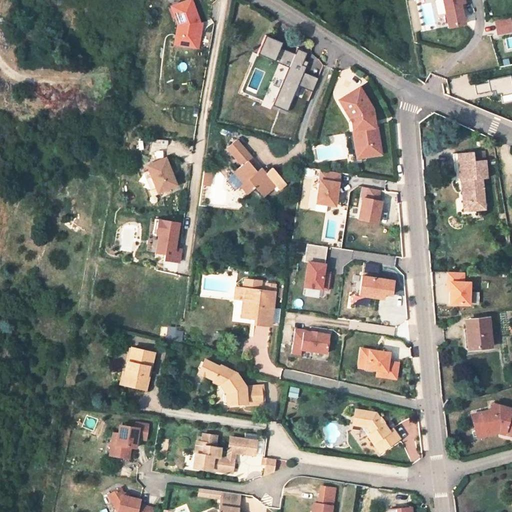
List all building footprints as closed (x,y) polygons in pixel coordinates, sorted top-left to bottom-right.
[(190,0),(183,0),(170,5),(177,22),(173,42),(196,46),(198,34),(196,33),(198,21),(190,0)] [(445,12),(442,0),(436,0),(434,0),(437,14),(445,12)] [(442,0),(445,12),(448,27),(464,23),(460,3),(464,2),(463,0),(442,0)] [(508,18),(493,21),(496,34),(511,31),(508,18)] [(272,105),(287,112),(298,86),(304,73),(306,67),(302,65),(304,60),(307,53),(297,49),(295,54),(280,47),(282,42),(265,35),(257,54),(274,61),(273,63),(287,69),(272,105)] [(304,73),(298,86),(312,92),(318,78),(304,73)] [(511,78),(511,76),(489,80),(491,92),(496,91),(496,94),(501,93),(502,96),(511,93),(511,78)] [(370,146),(371,155),(381,154),(376,126),(374,126),(371,108),(358,87),(338,100),(351,121),(353,131),(357,134),(359,148),(370,146)] [(357,157),(371,155),(370,146),(359,148),(357,134),(353,131),(357,157)] [(279,190),(286,184),(272,168),(266,174),(261,168),(257,172),(253,168),(258,164),(237,140),(227,148),(242,166),(235,172),(236,174),(227,181),(235,191),(241,186),(249,194),(256,188),(264,197),(276,186),(279,190)] [(485,159),(474,160),(473,152),(457,153),(459,175),(462,175),(463,191),(461,191),(462,202),(474,201),(475,209),(484,208),(481,178),(486,178),(485,159)] [(165,158),(146,166),(148,170),(155,188),(157,192),(176,185),(172,175),(169,168),(165,158)] [(155,188),(148,170),(143,172),(150,190),(155,188)] [(339,173),(320,170),(315,203),(334,205),(339,173)] [(210,172),(203,171),(202,184),(208,185),(210,172)] [(368,188),(366,199),(362,198),(358,219),(376,222),(380,201),(377,201),(379,190),(368,188)] [(156,252),(167,254),(166,260),(175,262),(181,262),(183,249),(177,248),(180,223),(160,220),(156,252)] [(326,248),(306,245),(303,263),(307,263),(303,287),(326,291),(329,274),(322,273),(326,248)] [(175,262),(166,260),(165,270),(174,271),(175,262)] [(447,282),(450,282),(449,290),(449,304),(469,304),(469,282),(463,282),(463,272),(447,272),(447,282)] [(395,281),(362,276),(360,296),(384,300),(385,294),(393,295),(395,281)] [(243,287),(236,287),(234,297),(243,299),(240,316),(250,317),(251,314),(254,314),(253,323),(270,325),(275,285),(265,284),(265,290),(259,290),(260,281),(244,279),(243,287)] [(469,350),(491,348),(488,317),(470,319),(470,323),(466,324),(469,350)] [(176,327),(169,327),(167,339),(175,340),(176,327)] [(181,341),(182,331),(174,330),(173,340),(181,341)] [(325,354),(327,336),(319,335),(319,334),(309,332),(309,334),(301,333),(300,335),(292,334),(290,350),(298,351),(299,350),(325,354)] [(124,372),(121,372),(118,383),(146,389),(149,378),(147,377),(149,367),(151,368),(154,353),(130,348),(124,372)] [(386,354),(359,350),(357,360),(365,361),(364,369),(375,370),(383,372),(383,377),(393,379),(395,365),(385,363),(386,354)] [(226,393),(227,404),(238,403),(238,400),(245,400),(245,405),(261,404),(260,386),(244,387),(235,374),(219,365),(218,367),(204,359),(198,372),(212,379),(212,380),(220,384),(226,393)] [(356,367),(364,369),(365,361),(357,360),(356,367)] [(486,431),(497,429),(508,432),(511,433),(511,409),(496,404),(492,405),(492,410),(471,414),(475,430),(485,427),(486,431)] [(388,438),(375,417),(354,411),(352,417),(359,419),(358,426),(365,427),(370,435),(365,438),(377,457),(397,445),(391,436),(388,438)] [(358,426),(359,419),(352,417),(351,424),(358,426)] [(103,432),(102,443),(108,444),(107,455),(119,456),(120,447),(126,447),(127,438),(136,439),(137,425),(123,423),(123,428),(112,427),(111,433),(103,432)] [(485,427),(475,430),(476,437),(498,433),(507,435),(508,432),(497,429),(486,431),(485,427)] [(361,440),(361,431),(351,432),(352,440),(361,440)] [(196,442),(193,468),(232,473),(234,459),(227,458),(219,457),(221,448),(214,447),(216,436),(202,434),(201,442),(196,442)] [(228,447),(235,448),(234,452),(235,452),(254,455),(256,441),(230,437),(228,447)] [(100,454),(107,455),(108,444),(102,443),(100,454)] [(275,459),(266,458),(265,465),(264,475),(273,472),(275,459)] [(148,511),(149,506),(129,503),(130,498),(119,496),(113,486),(100,496),(106,504),(106,507),(110,511),(148,511)] [(330,511),(334,489),(321,487),(318,504),(313,503),(311,511),(330,511)] [(194,495),(205,497),(205,490),(195,488),(194,495)] [(205,497),(216,499),(217,491),(205,490),(205,497)] [(217,491),(216,499),(215,511),(208,510),(202,511),(232,511),(237,494),(217,491)]
